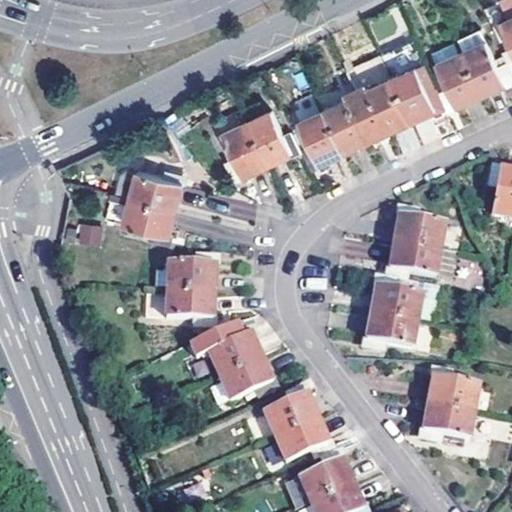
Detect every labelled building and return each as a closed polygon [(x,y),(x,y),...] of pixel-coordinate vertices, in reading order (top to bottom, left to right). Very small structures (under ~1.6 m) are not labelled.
[(511,0),(507,0),(502,2),(510,20),(502,24),(511,46),(511,52),(505,57),(508,62),(511,69),(511,0)] [(465,51),(462,52),(481,93),(510,79),(511,78),(511,70),(511,69),(508,62),(498,67),(480,29),(459,39),(465,51)] [(381,55),(392,78),(411,119),(441,105),(445,103),(441,95),(415,39),(381,55)] [(451,91),(441,95),(445,103),(447,109),(451,107),(481,93),(462,52),(461,53),(455,41),(432,52),(451,91)] [(411,119),(392,78),(366,90),(358,94),(377,135),(381,133),(411,119)] [(363,83),(355,86),(358,94),(366,90),(363,83)] [(342,92),(345,100),(358,94),(355,86),(342,92)] [(325,109),(344,150),(373,137),(377,135),(358,94),(345,100),(325,109)] [(296,112),(300,120),(313,147),(308,149),(311,157),(314,164),(344,150),(325,109),(320,111),(312,95),(297,103),(300,110),(296,112)] [(247,120),(266,162),(295,148),(288,134),(284,136),(271,109),(247,120)] [(266,162),(247,120),(223,132),(235,158),(226,162),(233,177),(236,176),(266,162)] [(130,197),(175,208),(182,181),(182,177),(170,174),(168,177),(138,169),(130,197)] [(511,173),(495,170),(494,177),(492,186),(497,187),(492,217),(511,220),(511,173)] [(175,208),(130,197),(123,221),(151,229),(149,239),(159,242),(160,239),(161,237),(167,237),(175,208)] [(439,253),(444,227),(415,221),(416,211),(407,209),(406,212),(406,215),(401,214),(394,246),(439,253)] [(78,244),(100,246),(102,225),(79,224),(78,244)] [(439,253),(394,246),(389,272),(388,276),(403,279),(404,274),(434,280),(439,253)] [(168,292),(213,294),(215,262),(211,261),(211,259),(211,256),(201,256),(200,266),(170,264),(168,292)] [(372,317),(416,325),(421,298),(393,291),(393,286),(378,284),(378,287),(372,317)] [(213,294),(168,292),(166,317),(197,318),(196,328),(207,328),(207,325),(207,323),(212,322),(213,294)] [(163,315),(163,294),(149,294),(149,315),(163,315)] [(416,325),(372,317),(366,347),(373,348),(381,349),(382,345),(411,351),(416,325)] [(243,325),(237,327),(241,334),(246,332),(244,327),(243,325)] [(219,380),(261,362),(248,331),(246,332),(241,334),(237,327),(191,347),(195,358),(207,353),(219,380)] [(272,387),(261,362),(219,380),(228,402),(257,390),(261,399),(270,395),(269,393),(268,390),(272,387)] [(428,406),(472,415),(477,388),(448,383),(448,378),(441,376),(434,375),(428,406)] [(274,440),(318,421),(305,392),(301,393),(300,391),(299,389),(287,394),(291,403),(263,415),(274,440)] [(472,415),(428,406),(422,437),(436,440),(436,434),(467,440),(472,415)] [(330,448),(318,421),(274,440),(284,463),(314,451),(315,455),(330,448)] [(330,448),(315,455),(317,460),(323,457),(332,454),(331,451),(330,448)] [(326,465),(339,459),(338,455),(336,452),(332,454),(323,457),(326,465)] [(352,488),(339,459),(326,465),(328,470),(298,481),(310,507),(352,488)] [(361,511),(352,488),(310,507),(312,511),(361,511)]
